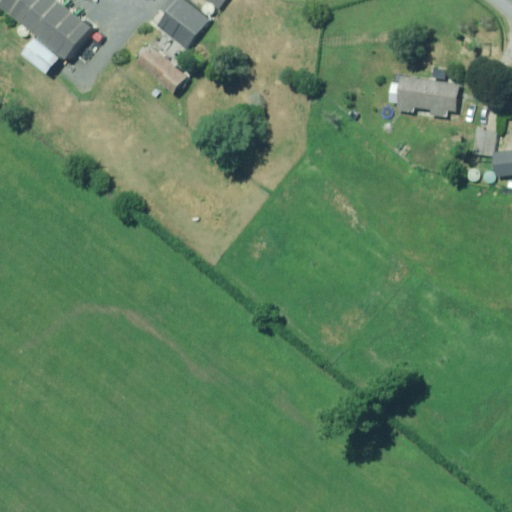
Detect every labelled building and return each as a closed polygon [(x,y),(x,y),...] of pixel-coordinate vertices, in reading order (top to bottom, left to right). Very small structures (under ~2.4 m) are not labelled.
[(70,57),(74,61),(92,39),(101,47),(109,36),(65,0),(0,0),(45,37),(30,55),(55,75),(70,57)] [(215,22),(187,0),(184,0),(163,28),(192,51),(215,22)] [(231,0),(210,0),(223,10),(231,0)] [(154,42),(138,64),(182,96),(197,74),(154,42)] [(409,79),(408,85),(397,84),(395,103),(403,104),(403,112),(420,113),(420,109),(436,111),(435,116),(451,118),(452,111),(460,112),(463,85),(409,79)] [(499,138),(481,136),(480,156),(498,157),(499,138)] [(511,149),(500,150),(500,174),(511,173),(511,149)]
